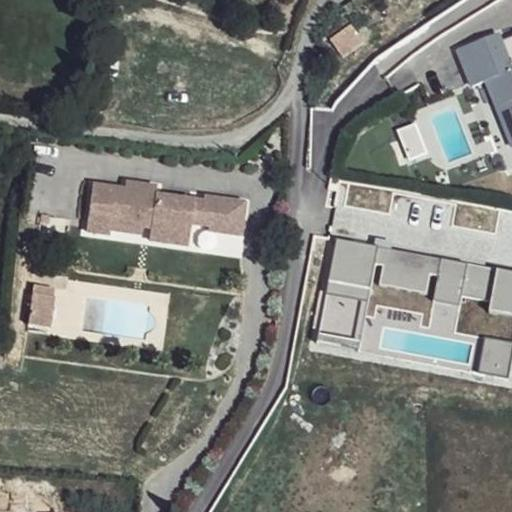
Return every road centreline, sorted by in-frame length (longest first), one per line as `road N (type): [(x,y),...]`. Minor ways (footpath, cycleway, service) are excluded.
road 1 (residential): [(197,511),(283,364),(297,84)]
road 2 (residential): [(297,84),(254,130),(224,141),(0,121)]
